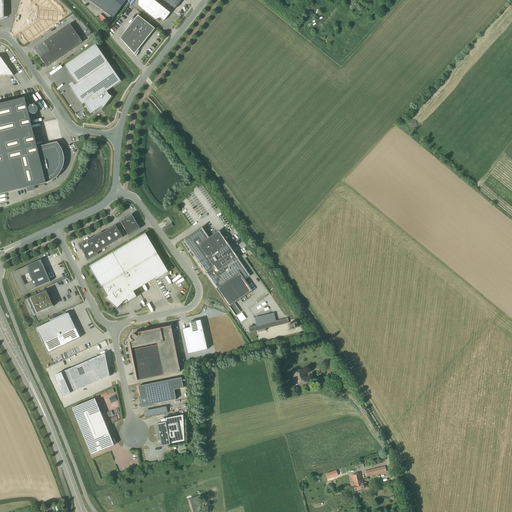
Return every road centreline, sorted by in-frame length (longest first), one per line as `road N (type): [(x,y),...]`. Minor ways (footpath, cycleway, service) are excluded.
road 1 (unclassified): [(116,191),(145,211),(199,295),(179,313),(113,326)]
road 2 (primary): [(82,511),(0,320)]
road 3 (unclassified): [(118,134),(73,130),(0,36)]
road 4 (unclassified): [(118,134),(128,99),(207,0)]
road 5 (unknown): [(21,55),(63,28),(75,29),(81,54),(37,77)]
